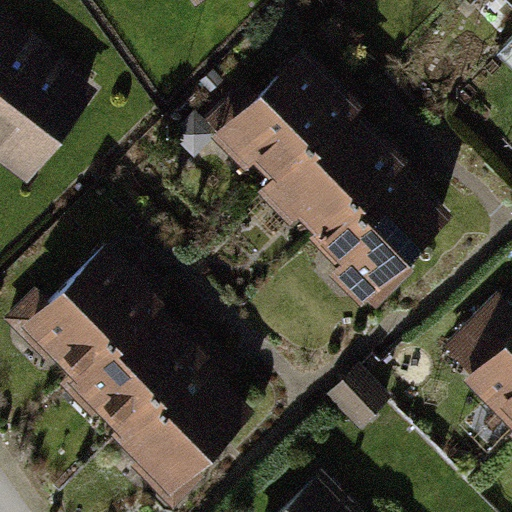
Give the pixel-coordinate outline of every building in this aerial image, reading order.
[(0,22),(0,142),(33,167),(91,90),(0,22)] [(312,52),(231,132),(280,181),(353,108),(361,101),(312,52)] [(280,181),(274,188),(322,236),(395,164),(402,157),(353,108),(280,181)] [(322,236),(315,243),(363,292),(443,212),(395,164),(322,236)] [(117,243),(36,323),(85,372),(158,300),(166,292),(117,243)] [(499,348),(472,376),(511,415),(511,305),(502,296),(474,324),(499,348)] [(85,372),(78,379),(127,428),(200,356),(207,348),(158,300),(85,372)] [(127,428),(120,435),(168,483),(248,404),(200,356),(127,428)] [(362,511),(326,475),(288,511),(362,511)]
